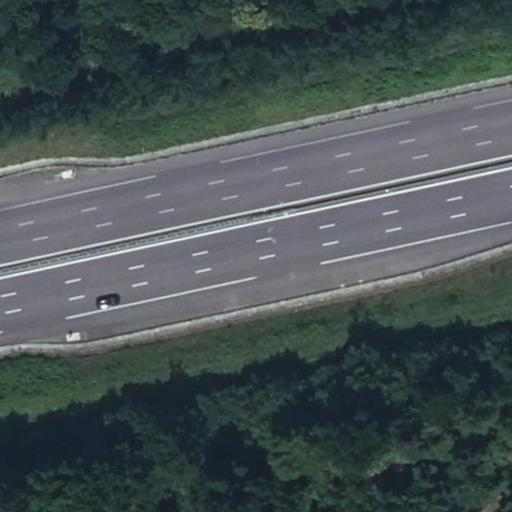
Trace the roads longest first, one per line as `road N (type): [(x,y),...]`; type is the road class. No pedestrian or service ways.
road 1 (motorway): [(511,123),(0,236)]
road 2 (motorway): [(0,305),(511,194)]
